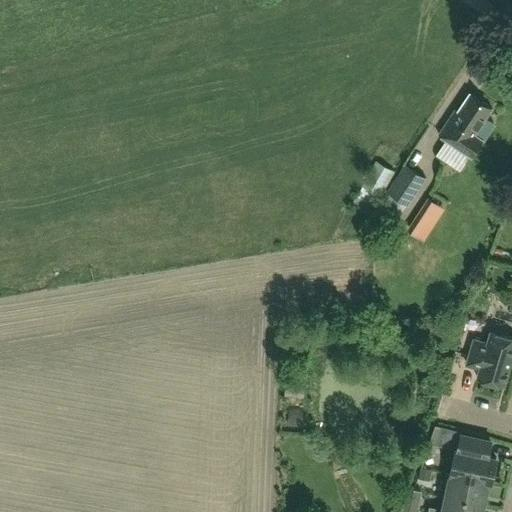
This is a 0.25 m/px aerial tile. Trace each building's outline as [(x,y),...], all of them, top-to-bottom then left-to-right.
[(474,133),(492,107),(470,92),(458,110),(456,108),(438,134),(472,156),(483,139),(474,133)] [(366,216),(395,170),(376,160),(351,206),(366,216)] [(408,206),(426,180),(406,166),(377,209),(396,222),(408,205),(408,206)] [(421,208),(407,229),(423,240),(437,218),(421,208)] [(504,386),(511,358),(511,337),(491,331),(487,343),(474,339),(466,364),(480,368),(477,378),(504,386)] [(436,425),(429,442),(442,445),(447,428),(436,425)] [(456,449),(451,474),(488,482),(488,483),(490,483),(496,457),(486,455),(490,440),(461,434),(458,449),(456,449)] [(433,471),(421,468),(419,478),(431,480),(433,471)] [(446,496),(483,504),(488,483),(488,482),(451,474),(446,496)] [(402,509),(415,511),(421,492),(407,489),(402,509)] [(481,511),(483,504),(446,496),(443,509),(431,507),(430,511),(481,511)]
